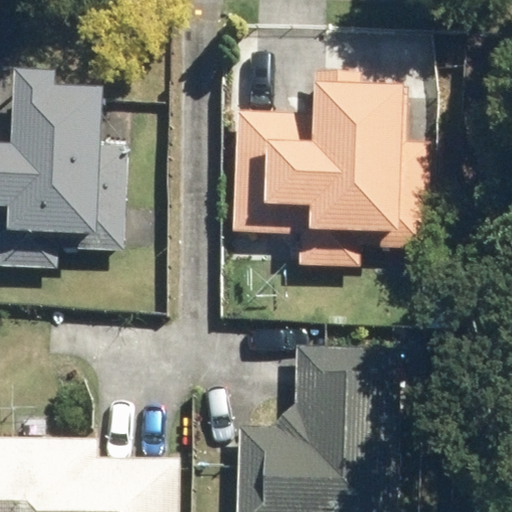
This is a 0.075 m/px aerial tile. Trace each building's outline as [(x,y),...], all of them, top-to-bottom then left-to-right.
[(370,250),(435,252),(438,144),(417,144),(419,88),(369,87),(369,74),(325,73),(323,116),(245,113),(241,235),(306,237),(305,267),(370,269),(370,250)] [(0,116),(0,237),(6,238),(4,269),(65,271),(66,251),(133,254),(137,148),(114,147),(116,91),(69,90),(70,76),(27,74),(26,117),(0,116)] [(445,296),(390,291),(387,329),(442,334),(445,296)] [(405,511),(410,352),(309,349),(308,411),(286,410),(285,430),(246,429),(243,511),(405,511)] [(0,439),(0,511),(187,511),(188,460),(106,459),(106,441),(0,439)]
